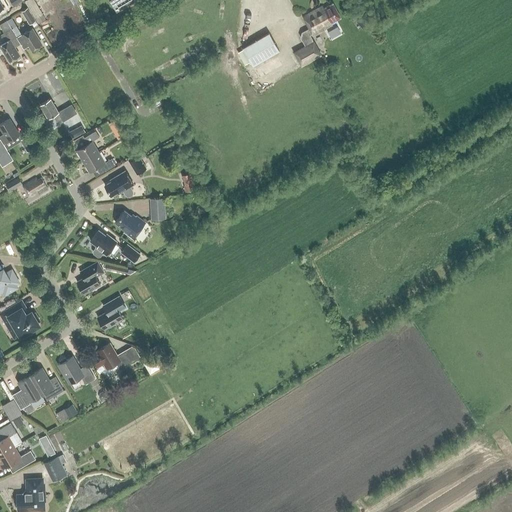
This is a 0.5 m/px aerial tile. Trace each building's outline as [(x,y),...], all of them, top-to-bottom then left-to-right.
[(46,19),(34,0),(26,0),(24,1),(38,24),(46,19)] [(110,0),(117,12),(137,0),(110,0)] [(321,54),(314,43),(310,35),(312,34),(313,35),(332,25),(331,23),(340,18),(333,4),(323,9),(322,6),(303,17),(309,28),(301,32),(300,38),(305,48),(295,54),(301,65),(321,54)] [(35,21),(28,7),(22,11),(29,24),(35,21)] [(86,27),(75,10),(61,19),(71,36),(86,27)] [(16,25),(11,29),(16,38),(22,34),(16,25)] [(41,44),(32,28),(22,34),(16,38),(23,48),(24,48),(23,47),(28,44),(32,50),(41,44)] [(11,29),(5,32),(7,35),(3,37),(5,42),(0,45),(10,61),(19,55),(14,47),(20,44),(16,38),(11,29)] [(269,32),(243,48),(253,65),(279,50),(269,32)] [(48,118),(53,115),(56,121),(61,118),(63,121),(70,117),(64,108),(58,112),(51,99),(40,105),(48,118)] [(0,137),(4,144),(19,135),(9,119),(0,124),(0,127),(4,134),(0,135),(0,137)] [(82,125),(75,128),(79,135),(85,132),(82,125)] [(113,133),(117,140),(126,135),(122,128),(113,133)] [(99,137),(95,131),(84,137),(88,143),(76,150),(83,161),(99,152),(92,141),(99,137)] [(27,151),(34,147),(28,135),(21,139),(27,151)] [(130,142),(127,136),(120,140),(123,146),(130,142)] [(13,160),(7,149),(0,139),(0,162),(3,166),(13,160)] [(105,162),(99,152),(83,161),(89,172),(101,165),(105,171),(116,165),(112,158),(105,162)] [(128,160),(137,174),(146,168),(138,154),(128,160)] [(111,196),(118,192),(118,193),(123,191),(125,194),(127,196),(129,196),(133,194),(134,192),(134,189),(131,186),(133,185),(125,171),(115,177),(116,178),(105,185),(111,196)] [(9,190),(22,183),(18,177),(6,184),(9,190)] [(29,197),(38,192),(40,195),(48,190),(45,185),(41,178),(38,180),(36,178),(22,186),(29,197)] [(196,190),(194,183),(183,186),(186,193),(196,190)] [(164,198),(150,199),(151,219),(166,219),(164,198)] [(145,223),(136,216),(135,218),(124,210),(115,222),(125,230),(124,232),(133,238),(145,223)] [(97,246),(96,247),(93,251),(94,253),(98,256),(100,256),(103,252),(106,255),(117,241),(110,236),(109,238),(99,230),(90,241),(97,246)] [(134,262),(141,254),(127,243),(120,252),(134,262)] [(100,285),(96,277),(104,272),(98,261),(79,272),(83,278),(77,281),(84,294),(100,285)] [(106,268),(105,269),(110,270),(110,272),(117,273),(117,272),(123,273),(123,274),(125,275),(125,273),(127,274),(128,269),(103,263),(102,266),(103,268),(106,268)] [(15,285),(18,283),(18,281),(16,277),(14,276),(9,279),(3,269),(0,271),(0,292),(3,290),(5,294),(17,287),(15,285)] [(98,316),(97,317),(105,329),(123,319),(119,311),(126,307),(119,296),(103,305),(107,312),(98,317),(98,316)] [(37,322),(39,321),(35,314),(33,315),(31,312),(27,314),(20,302),(1,313),(10,329),(15,326),(20,336),(22,334),(24,337),(31,333),(30,330),(39,325),(37,322)] [(97,351),(98,353),(91,357),(97,367),(104,363),(106,366),(115,361),(120,370),(132,362),(125,351),(117,356),(110,343),(97,351)] [(85,384),(95,378),(87,365),(80,370),(72,356),(66,360),(65,357),(59,361),(61,363),(58,364),(69,383),(81,376),(85,384)] [(153,372),(162,367),(155,356),(146,361),(153,372)] [(42,368),(30,375),(41,394),(43,393),(47,400),(57,394),(63,390),(55,376),(49,380),(42,368)] [(18,382),(29,401),(41,394),(30,375),(18,382)] [(107,397),(103,391),(100,393),(99,397),(101,401),(107,397)] [(24,407),(28,413),(34,409),(30,403),(24,407)] [(73,404),(67,407),(72,416),(78,412),(73,404)] [(23,414),(17,405),(10,409),(15,418),(22,414),(23,414)] [(29,421),(22,414),(15,418),(12,420),(16,428),(29,421)] [(0,440),(0,455),(15,447),(8,436),(16,432),(11,423),(0,429),(0,435),(2,439),(0,440)] [(51,444),(43,448),(48,457),(55,454),(51,444)] [(15,447),(0,455),(0,464),(2,468),(21,457),(25,464),(35,459),(30,450),(20,456),(15,447)] [(52,481),(67,474),(62,463),(59,456),(58,455),(43,462),(52,481)] [(27,491),(26,491),(24,493),(24,494),(17,495),(18,503),(17,503),(15,506),(18,507),(18,511),(44,509),(43,495),(45,495),(44,485),(43,485),(42,478),(26,479),(27,491)]
